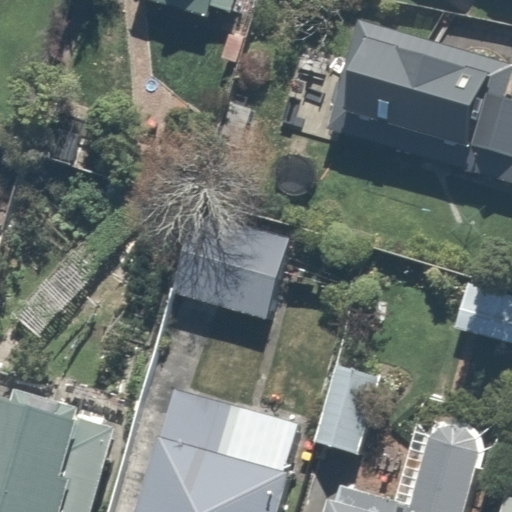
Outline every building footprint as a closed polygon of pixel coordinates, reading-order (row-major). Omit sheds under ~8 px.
[(261,0),(130,0),(249,38),(261,0)] [(511,93),(363,56),(343,138),(511,180),(511,93)] [(307,230),(209,202),(181,299),(279,327),(307,230)] [(0,271),(8,243),(0,240),(0,271)] [(303,511),(326,431),(177,390),(143,511),(303,511)] [(2,435),(0,434),(0,511),(113,511),(133,447),(10,409),(2,435)] [(341,511),(489,511),(508,447),(451,432),(428,511),(367,511),(343,505),(341,511)]
